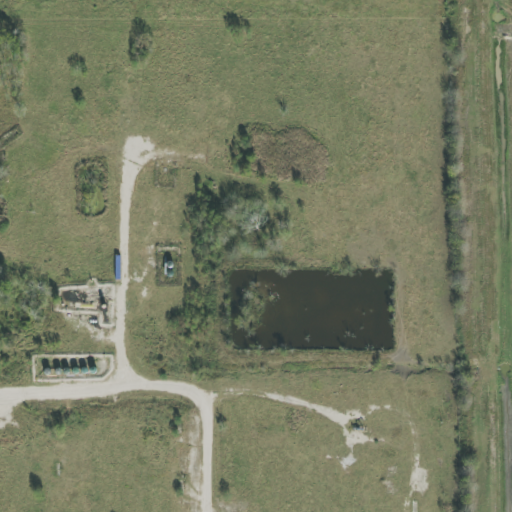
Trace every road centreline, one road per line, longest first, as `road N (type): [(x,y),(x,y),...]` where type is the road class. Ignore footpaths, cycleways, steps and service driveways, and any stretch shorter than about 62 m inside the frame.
road 1 (residential): [(203,387),(0,393)]
road 2 (residential): [(204,511),(203,387)]
